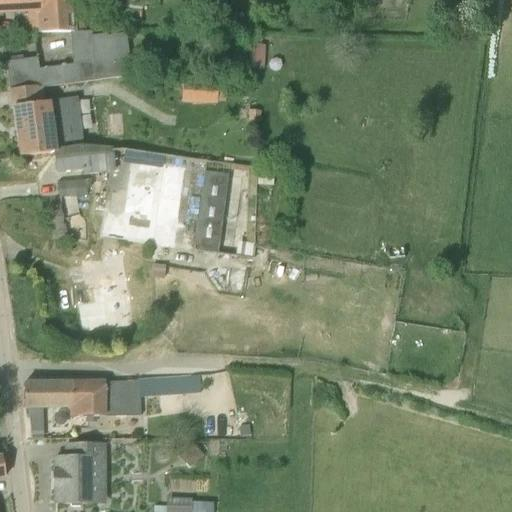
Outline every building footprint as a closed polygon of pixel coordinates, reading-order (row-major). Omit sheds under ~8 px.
[(0,0),(0,13),(40,12),(41,33),(76,31),(75,22),(89,21),(87,0),(0,0)] [(132,77),(128,33),(91,36),(90,33),(69,35),(73,66),(38,71),(37,60),(6,64),(10,93),(41,89),(101,80),(132,77)] [(243,67),(244,51),(231,50),(229,66),(243,67)] [(199,102),(216,102),(216,86),(199,86),(199,102)] [(82,149),(84,149),(77,99),(12,108),(19,158),(50,154),(50,153),(55,152),(82,149)] [(257,111),(248,110),(247,124),(256,125),(257,111)] [(91,149),(84,149),(82,149),(55,152),(57,172),(83,169),(84,175),(113,172),(111,151),(91,149)] [(217,255),(229,166),(205,163),(193,251),(217,255)] [(60,197),(88,196),(87,181),(59,184),(60,197)] [(54,240),(67,238),(62,205),(48,207),(54,240)] [(252,244),(237,242),(236,255),(251,256),(252,244)] [(163,280),(164,266),(152,265),(151,279),(163,280)] [(104,417),(107,417),(140,416),(140,399),(159,397),(159,388),(182,386),(182,395),(211,393),(209,374),(107,382),(107,401),(104,401),(104,417)] [(104,417),(104,383),(23,385),(23,409),(70,408),(70,418),(87,418),(87,423),(92,423),(92,417),(104,417)] [(240,426),(241,437),(250,436),(249,425),(240,426)] [(178,457),(192,469),(205,455),(191,443),(178,457)] [(104,477),(103,444),(66,445),(66,459),(54,459),(54,474),(50,474),(50,490),(54,490),(55,505),(97,505),(96,477),(104,477)] [(211,511),(211,502),(191,502),(190,511),(211,511)]
